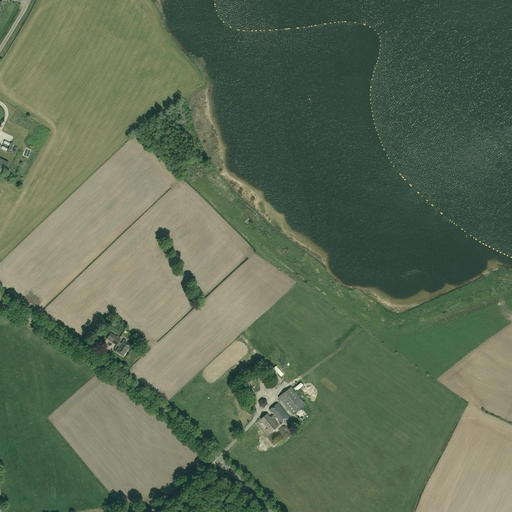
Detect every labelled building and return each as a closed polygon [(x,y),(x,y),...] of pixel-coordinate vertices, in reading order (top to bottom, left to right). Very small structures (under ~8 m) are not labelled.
[(123,356),(130,345),(124,340),(121,344),(118,342),(120,339),(110,333),(107,338),(116,345),(116,344),(119,346),(116,351),(123,356)] [(251,384),(248,387),(252,392),(257,392),(262,388),(260,386),(264,383),(260,378),(254,378),(249,382),(251,384)] [(305,405),(291,387),(278,397),(292,415),(305,405)] [(262,399),(259,402),(260,406),(264,408),(267,404),(266,400),(262,399)] [(277,403),(269,410),(273,415),(275,418),(281,424),(289,417),(277,403)] [(267,414),(260,419),(268,428),(267,429),(270,433),(278,426),(273,419),(275,418),(273,415),(270,417),(267,414)]
